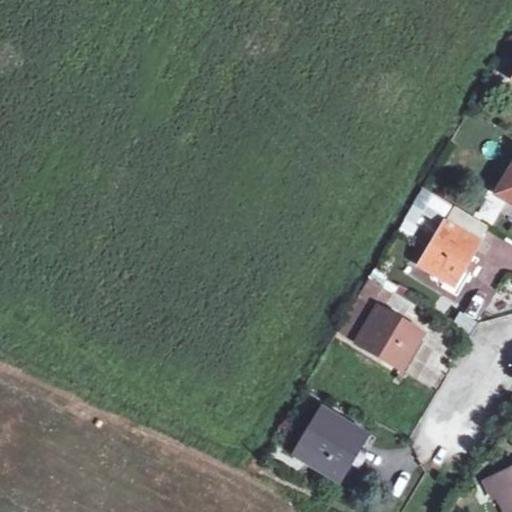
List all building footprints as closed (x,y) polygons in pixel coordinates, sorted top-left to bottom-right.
[(511,167),(495,196),(511,206),(511,167)] [(426,204),(448,217),(454,208),(423,189),(414,204),(423,210),(426,204)] [(454,208),(448,217),(419,267),(453,287),(488,229),(454,208)] [(390,292),(367,277),(341,320),(361,334),(355,344),(399,372),(423,334),(380,307),(390,292)] [(359,438),(318,412),(292,454),(333,480),(359,438)] [(496,511),(511,511),(511,466),(477,483),(484,499),(489,497),(496,511)]
